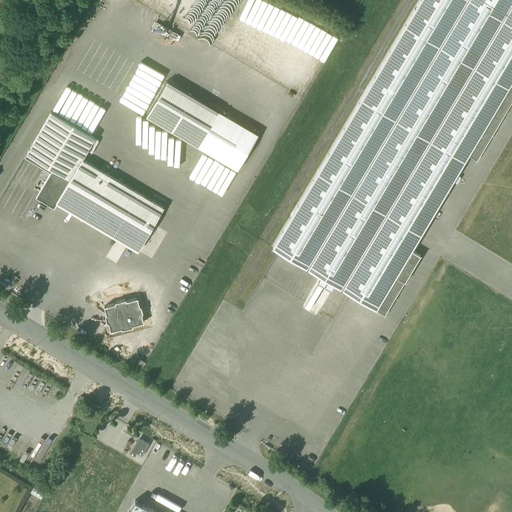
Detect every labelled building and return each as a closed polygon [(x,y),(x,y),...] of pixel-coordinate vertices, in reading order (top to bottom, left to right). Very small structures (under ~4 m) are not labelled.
[(511,0),(421,0),(273,249),(385,316),(421,256),(412,251),(469,156),(477,161),(511,102),(511,0)] [(133,31),(152,39),(157,27),(160,28),(165,16),(142,6),(137,18),(152,24),(150,31),(146,30),(145,33),(134,29),(133,31)] [(149,110),(169,77),(145,63),(125,96),(149,110)] [(167,83),(147,118),(238,171),(259,137),(167,83)] [(164,208),(82,160),(95,138),(52,112),(27,154),(53,170),(36,198),(54,209),(57,204),(138,251),(148,235),(154,225),(164,208)] [(206,254),(201,262),(206,265),(222,237),(218,234),(206,254)] [(126,300),(115,303),(116,305),(105,307),(107,315),(108,316),(110,322),(109,324),(111,332),(122,329),(122,331),(133,328),(133,326),(144,323),(142,315),(140,314),(139,309),(140,307),(138,299),(127,302),(126,300)] [(146,363),(141,360),(136,368),(141,371),(146,363)] [(142,440),(138,441),(130,454),(135,457),(137,454),(142,457),(150,444),(142,440)] [(154,511),(135,501),(128,511),(154,511)]
